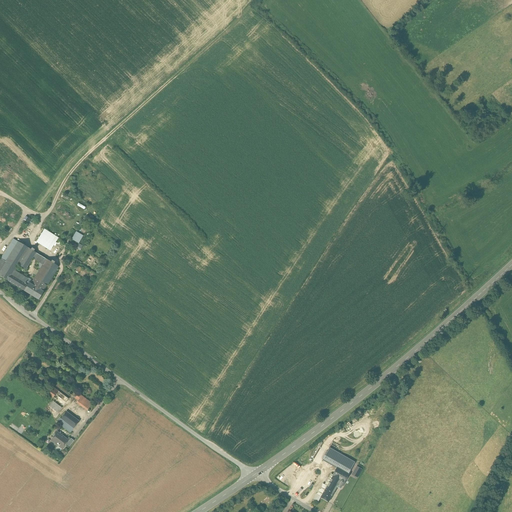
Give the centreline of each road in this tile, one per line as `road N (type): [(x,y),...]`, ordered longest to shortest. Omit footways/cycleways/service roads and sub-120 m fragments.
road 1 (track): [(0,193),(43,218),(82,159),(250,7)]
road 2 (secondary): [(254,474),(370,390),(511,265)]
road 3 (unclassified): [(0,292),(254,474)]
